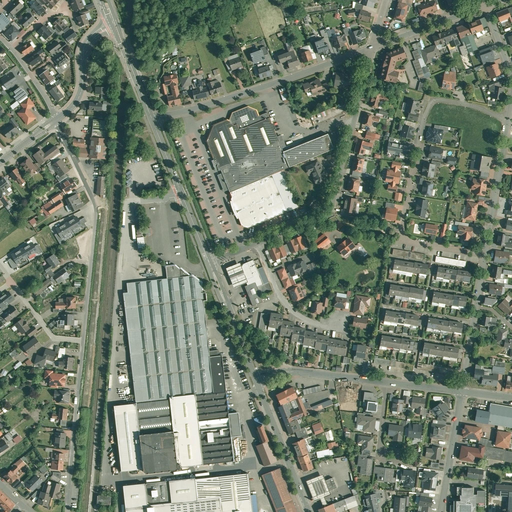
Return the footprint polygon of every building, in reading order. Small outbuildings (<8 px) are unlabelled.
[(55,4),(51,0),(43,0),(46,3),(51,9),(56,4),(55,4)] [(74,0),(73,1),(71,1),(73,6),(72,6),(74,11),(84,7),(81,0),(74,0)] [(398,0),(399,1),(397,2),(398,3),(397,7),(396,7),(396,10),(396,11),(395,11),(395,13),(393,18),(395,19),(395,20),(401,22),(402,21),(404,21),(405,17),(406,14),(407,11),(408,11),(410,7),(410,6),(411,3),(412,3),(412,0),(398,0)] [(434,0),(426,3),(429,12),(437,10),(435,5),(434,0)] [(18,1),(8,10),(11,12),(13,15),(14,15),(23,6),(18,1)] [(41,7),(36,2),(31,6),(39,15),(45,10),(41,7)] [(418,6),(420,13),(421,15),(429,12),(426,3),(418,6)] [(507,9),(496,13),(500,22),(508,19),(511,17),(507,9)] [(362,11),(360,10),(360,11),(359,15),(358,18),(369,21),(371,14),(362,11)] [(3,12),(0,14),(0,27),(1,29),(10,20),(3,12)] [(30,14),(21,22),(26,27),(35,19),(31,15),(30,14)] [(81,16),(77,17),(80,27),(89,23),(86,14),(81,16)] [(485,17),(457,28),(462,42),(465,41),(469,52),(477,49),(472,34),(481,30),(483,34),(490,32),(485,17)] [(61,21),(59,19),(53,24),(57,28),(60,32),(62,30),(66,26),(61,21)] [(54,30),(49,25),(46,28),(52,34),(55,32),(54,30)] [(13,26),(6,34),(12,40),(17,35),(20,33),(13,26)] [(46,28),(45,26),(39,31),(46,39),(52,34),(46,28)] [(326,29),(320,31),(322,37),(323,37),(324,39),(329,37),(326,29)] [(334,29),(327,32),(329,37),(332,36),(333,38),(332,35),(335,34),(334,29)] [(452,30),(443,33),(442,33),(442,34),(446,42),(450,40),(451,42),(450,42),(452,46),(454,45),(455,46),(460,45),(456,38),(457,38),(453,29),(452,29),(452,30)] [(66,35),(64,36),(69,42),(77,36),(73,30),(71,31),(66,35)] [(358,31),(350,34),(354,44),(362,41),(361,38),(365,37),(363,30),(358,31)] [(440,34),(437,35),(433,37),(436,45),(440,44),(443,43),(444,47),(447,46),(444,37),(443,37),(442,34),(442,33),(440,34)] [(316,34),(309,37),(311,43),(318,41),(316,34)] [(333,38),(336,48),(345,46),(344,43),(346,42),(343,35),(333,38)] [(57,41),(48,48),(52,54),(59,49),(62,47),(60,46),(57,41)] [(465,41),(462,42),(464,45),(459,47),(463,56),(469,53),(469,52),(465,41)] [(325,45),(324,42),(315,45),(318,55),(323,53),(324,56),(331,53),(327,44),(325,45)] [(30,43),(21,49),(25,55),(31,50),(34,49),(30,43)] [(65,43),(60,46),(62,47),(59,49),(61,52),(68,46),(65,43)] [(294,49),(292,46),(292,45),(291,46),(291,45),(288,46),(288,47),(287,47),(287,48),(288,51),(289,52),(291,58),(296,56),(293,49),(294,49)] [(436,46),(422,51),(426,63),(432,61),(431,61),(430,57),(439,54),(436,46)] [(402,48),(387,54),(380,78),(396,82),(398,73),(393,71),(395,61),(406,57),(402,48)] [(491,48),(480,52),(481,55),(480,55),(482,61),(493,57),(494,57),(491,48)] [(303,52),(300,53),(304,63),(313,60),(310,50),(303,52)] [(418,50),(412,52),(415,60),(418,59),(421,58),(418,50)] [(261,51),(251,55),(254,63),(265,59),(263,56),(262,51),(261,51)] [(296,56),(291,58),(289,52),(285,54),(287,60),(287,61),(290,68),(293,67),(294,68),(296,68),(296,66),(299,65),(296,56)] [(35,55),(28,60),(32,66),(42,59),(39,55),(38,53),(35,55)] [(64,54),(55,61),(55,62),(55,61),(58,65),(60,68),(62,66),(69,61),(70,60),(69,60),(65,54),(64,54)] [(285,54),(278,56),(280,63),(287,61),(287,60),(285,54)] [(229,61),(229,63),(232,70),(242,66),(239,57),(229,61)] [(425,79),(418,59),(415,60),(413,61),(420,81),(425,79)] [(262,63),(258,65),(259,69),(258,70),(261,78),(271,74),(268,66),(264,68),(262,63)] [(495,65),(487,67),(491,78),(500,74),(497,64),(495,65)] [(62,66),(60,68),(58,65),(55,67),(60,74),(65,71),(62,66)] [(41,74),(40,75),(47,85),(55,79),(48,69),(45,71),(41,74)] [(451,72),(450,75),(448,75),(445,75),(443,83),(444,84),(445,85),(444,87),(445,87),(445,88),(447,88),(449,88),(453,88),(456,76),(454,73),(451,72)] [(12,87),(14,85),(14,84),(18,82),(12,73),(7,76),(1,80),(7,89),(11,86),(12,87)] [(336,73),(334,86),(334,87),(337,87),(348,89),(350,75),(336,73)] [(176,75),(165,77),(166,85),(171,84),(171,87),(177,85),(176,83),(178,82),(177,79),(178,78),(177,76),(176,75)] [(189,76),(181,78),(183,87),(184,86),(191,84),(189,76)] [(315,81),(310,83),(309,83),(303,85),(306,92),(309,91),(310,90),(312,89),(314,95),(315,94),(316,95),(318,94),(318,93),(319,93),(320,93),(322,93),(322,92),(323,91),(321,85),(319,79),(316,80),(315,81)] [(501,79),(488,84),(490,87),(493,87),(499,88),(500,83),(502,83),(501,79)] [(198,90),(193,91),(195,99),(209,96),(207,87),(202,89),(201,86),(203,86),(202,81),(195,83),(196,88),(198,87),(198,90)] [(220,83),(215,84),(213,81),(207,83),(211,95),(223,91),(220,83)] [(426,83),(420,82),(418,91),(423,92),(426,83)] [(328,83),(321,85),(323,91),(330,89),(328,83)] [(177,85),(171,87),(173,95),(168,97),(170,106),(181,103),(177,85)] [(21,87),(15,92),(17,95),(15,97),(18,102),(19,101),(26,96),(27,95),(24,90),(23,91),(21,87)] [(64,97),(56,87),(50,91),(58,101),(64,97)] [(499,88),(493,87),(492,92),(494,92),(493,98),(492,98),(502,100),(502,99),(501,99),(503,89),(499,88)] [(280,89),(283,101),(289,99),(286,88),(280,89)] [(382,94),(374,92),(370,106),(378,108),(380,100),(382,94)] [(389,96),(382,94),(380,100),(388,103),(389,96)] [(28,98),(21,104),(25,109),(27,108),(28,109),(34,105),(29,98),(28,98)] [(415,100),(412,99),(411,101),(408,100),(405,111),(410,112),(416,114),(416,113),(418,103),(415,102),(415,100)] [(248,107),(233,113),(229,121),(228,121),(226,121),(214,126),(208,142),(214,158),(216,158),(218,165),(218,167),(218,168),(262,151),(261,149),(279,141),(277,137),(268,112),(258,116),(256,111),(248,107)] [(28,109),(27,108),(25,109),(23,111),(21,111),(19,113),(19,114),(21,116),(22,116),(24,119),(28,123),(31,121),(36,118),(32,113),(31,113),(28,109)] [(416,114),(410,112),(408,118),(417,120),(419,114),(416,113),(416,114)] [(374,115),(365,113),(362,124),(371,126),(373,119),(374,115)] [(19,125),(13,118),(9,121),(12,124),(15,128),(19,125)] [(108,121),(93,120),(93,128),(108,129),(108,121)] [(12,124),(3,131),(9,138),(18,132),(15,128),(12,124)] [(405,126),(404,125),(402,132),(404,132),(403,137),(404,138),(406,138),(407,138),(411,139),(413,131),(414,130),(414,129),(414,128),(409,127),(405,126)] [(108,129),(93,128),(91,148),(106,149),(108,129)] [(439,130),(429,128),(427,141),(436,142),(437,138),(441,139),(442,131),(443,131),(439,130)] [(374,134),(367,132),(365,138),(372,140),(374,134)] [(311,141),(306,143),(305,143),(300,145),(295,147),(294,147),(289,149),(289,150),(284,151),(284,152),(283,152),(290,167),(334,149),(328,134),(327,134),(323,136),(322,136),(317,138),(316,138),(317,138),(311,140),(311,141)] [(221,171),(230,192),(283,170),(290,167),(283,152),(282,149),(286,147),(282,136),(277,137),(279,141),(261,149),(262,151),(218,168),(220,171),(221,171)] [(85,140),(74,139),(73,146),(84,147),(85,140)] [(372,144),(358,140),(355,151),(363,154),(365,149),(371,150),(372,144)] [(392,144),(388,143),(386,153),(406,157),(408,147),(392,144)] [(45,151),(43,153),(41,150),(34,155),(41,165),(50,158),(52,161),(61,153),(56,146),(46,153),(45,151)] [(443,150),(431,147),(429,157),(441,159),(443,150)] [(79,148),(79,156),(90,157),(91,149),(79,148)] [(106,149),(91,148),(91,149),(90,158),(105,159),(106,149)] [(491,158),(473,155),(472,160),(477,161),(475,168),(480,169),(479,171),(489,172),(491,158)] [(357,159),(355,158),(352,170),(353,170),(361,172),(363,160),(357,159)] [(29,159),(21,165),(29,175),(36,169),(37,169),(34,165),(29,159)] [(55,164),(53,166),(59,175),(57,176),(57,177),(58,178),(57,178),(58,179),(65,173),(69,170),(61,159),(55,164)] [(322,171),(319,162),(306,167),(308,173),(312,171),(314,177),(314,178),(314,179),(315,183),(316,183),(316,184),(326,180),(324,175),(325,175),(323,170),(322,171)] [(42,170),(36,163),(34,165),(37,169),(36,169),(39,172),(42,170)] [(431,164),(424,163),(422,175),(433,177),(435,165),(431,164)] [(393,171),(388,170),(386,181),(392,182),(391,186),(394,187),(395,182),(398,183),(400,172),(397,172),(397,167),(394,167),(393,171)] [(17,168),(10,174),(16,181),(18,180),(22,185),(26,182),(22,176),(23,176),(17,168)] [(232,200),(243,226),(250,228),(281,215),(299,207),(283,170),(230,192),(232,198),(232,200)] [(65,173),(58,179),(60,182),(68,177),(65,173)] [(71,177),(60,184),(66,193),(76,186),(71,177)] [(4,178),(0,181),(0,192),(3,197),(8,192),(7,193),(5,190),(10,187),(4,178)] [(358,180),(349,179),(347,190),(357,192),(359,181),(358,180)] [(488,181),(477,179),(477,180),(474,179),(473,182),(474,183),(474,187),(476,187),(475,194),(484,195),(486,184),(487,184),(488,181)] [(433,184),(424,183),(422,194),(431,196),(433,184)] [(72,197),(67,200),(73,211),(83,206),(77,195),(77,194),(72,197)] [(10,204),(4,197),(1,200),(4,204),(6,207),(10,204)] [(312,197),(307,203),(312,207),(317,201),(312,197)] [(355,199),(346,198),(344,204),(356,206),(356,201),(357,200),(355,199)] [(61,200),(53,205),(56,210),(64,205),(61,200)] [(478,204),(468,202),(467,207),(468,207),(466,219),(475,220),(478,204)] [(356,206),(344,204),(344,210),(343,211),(349,212),(354,213),(356,206)] [(418,204),(417,204),(416,210),(417,210),(416,215),(420,216),(421,217),(426,218),(426,214),(425,213),(427,205),(426,205),(418,204)] [(53,205),(43,212),(47,217),(56,210),(53,205)] [(394,209),(387,208),(386,214),(388,215),(387,219),(396,220),(397,209),(394,209)] [(77,217),(56,229),(61,238),(82,226),(77,217)] [(340,222),(336,226),(341,232),(344,231),(346,228),(344,226),(340,222)] [(437,226),(426,224),(425,232),(426,232),(427,233),(430,234),(431,233),(436,234),(437,226)] [(467,227),(459,226),(458,231),(463,231),(462,239),(469,240),(470,236),(471,236),(472,228),(467,227)] [(507,235),(499,233),(497,245),(511,247),(511,240),(508,240),(508,236),(507,235)] [(330,242),(324,235),(314,242),(320,250),(330,242)] [(300,237),(294,239),(298,250),(303,248),(302,246),(304,245),(301,238),(300,237)] [(298,250),(294,239),(288,242),(288,243),(291,251),(293,250),(294,252),(298,250)] [(345,241),(341,245),(338,248),(344,255),(355,246),(349,239),(346,241),(345,241)] [(32,243),(12,255),(13,257),(17,264),(17,263),(37,252),(34,247),(32,243)] [(38,244),(34,247),(37,252),(39,254),(43,252),(38,244)] [(282,245),(276,247),(280,258),(286,255),(286,253),(283,246),(282,245)] [(276,247),(269,250),(270,253),(273,259),(275,258),(275,260),(280,258),(276,247)] [(508,253),(496,251),(494,261),(506,263),(508,253)] [(54,254),(46,259),(49,264),(44,268),(47,272),(51,269),(60,263),(54,254)] [(13,257),(8,260),(13,269),(19,266),(17,263),(17,264),(13,257)] [(254,259),(243,263),(242,265),(248,281),(246,282),(247,284),(245,285),(252,305),(263,301),(261,296),(257,286),(268,282),(262,267),(258,269),(254,259)] [(401,261),(395,260),(393,269),(400,270),(401,261)] [(248,281),(242,265),(240,261),(226,267),(234,287),(246,282),(248,281)] [(304,261),(296,264),(301,275),(303,274),(302,272),(308,270),(306,265),(304,261)] [(408,262),(401,261),(400,270),(406,271),(408,262)] [(415,263),(408,262),(406,271),(413,272),(415,263)] [(328,263),(322,268),(325,271),(331,267),(328,263)] [(296,264),(288,267),(290,272),(292,276),(297,274),(298,276),(301,275),(296,264)] [(428,265),(421,264),(420,273),(426,274),(427,271),(428,265)] [(190,276),(181,268),(174,269),(174,266),(166,266),(167,279),(127,283),(128,293),(124,293),(136,403),(169,399),(168,397),(226,391),(222,355),(219,356),(219,350),(209,351),(204,301),(207,300),(206,292),(203,293),(202,283),(192,276),(190,276)] [(502,268),(494,266),(493,272),(492,272),(491,277),(500,279),(502,268)] [(445,268),(438,267),(436,276),(443,277),(445,268)] [(51,269),(47,272),(44,274),(47,280),(48,279),(55,274),(51,269)] [(458,271),(451,269),(450,278),(456,279),(458,271)] [(64,270),(59,273),(59,272),(54,276),(58,283),(68,275),(70,274),(68,271),(66,272),(64,270)] [(465,271),(458,270),(458,271),(456,279),(463,280),(465,271)] [(35,289),(34,290),(37,295),(47,288),(46,287),(43,283),(39,286),(35,289)] [(497,285),(490,284),(490,287),(489,293),(501,295),(502,287),(502,286),(497,285)] [(397,286),(390,285),(388,294),(395,295),(397,286)] [(404,287),(397,286),(395,295),(402,296),(404,287)] [(298,287),(290,290),(294,301),(303,297),(298,287)] [(410,288),(404,287),(402,296),(409,297),(410,288)] [(417,289),(410,288),(409,297),(415,298),(417,289)] [(423,290),(417,289),(415,298),(422,299),(423,290)] [(9,292),(0,298),(0,305),(2,308),(6,305),(14,299),(9,292)] [(440,294),(434,292),(432,301),(439,302),(440,294)] [(447,295),(440,294),(439,302),(446,303),(447,295)] [(460,297),(453,295),(453,296),(452,304),(459,305),(460,297)] [(369,298),(356,296),(355,300),(356,300),(354,309),(363,310),(364,303),(368,304),(369,298)] [(76,301),(76,297),(66,297),(66,302),(66,308),(76,308),(76,304),(77,304),(76,301)] [(467,298),(460,297),(459,305),(465,306),(467,298)] [(346,299),(336,298),(335,307),(345,309),(346,303),(346,299)] [(511,300),(509,303),(505,299),(498,306),(507,314),(511,308),(511,300)] [(322,303),(314,302),(313,306),(312,307),(311,312),(321,314),(322,306),(323,303),(322,303)] [(5,314),(3,315),(4,315),(9,320),(8,321),(8,322),(10,320),(19,313),(14,307),(5,314)] [(392,312),(385,311),(384,320),(391,321),(392,312)] [(399,313),(392,312),(391,321),(398,322),(399,313)] [(277,314),(271,313),(270,320),(269,326),(275,327),(277,314)] [(406,314),(399,313),(398,322),(404,323),(406,314)] [(65,320),(58,320),(58,328),(65,328),(65,325),(74,325),(74,315),(74,314),(70,314),(65,314),(65,320)] [(283,315),(277,314),(275,327),(281,328),(282,321),(283,315)] [(419,316),(412,315),(411,324),(417,325),(419,316)] [(490,317),(482,316),(481,325),(488,326),(489,326),(490,317)] [(497,319),(490,317),(489,326),(496,327),(497,319)] [(362,319),(354,318),(353,325),(360,327),(361,325),(365,326),(366,320),(362,319)] [(435,319),(428,318),(427,327),(434,328),(435,319)] [(23,319),(21,321),(20,320),(17,322),(17,324),(16,325),(22,334),(29,328),(27,325),(28,325),(25,322),(23,319)] [(442,321),(435,319),(434,328),(441,330),(442,321)] [(288,322),(282,321),(281,328),(280,334),(286,335),(288,322)] [(449,322),(442,321),(441,330),(448,331),(448,330),(449,322)] [(456,323),(449,321),(449,322),(448,330),(455,332),(456,323)] [(294,323),(288,322),(286,335),(292,336),(294,327),(294,323)] [(463,324),(456,323),(455,332),(461,333),(463,324)] [(34,327),(27,332),(30,336),(37,331),(34,327)] [(300,328),(294,327),(292,336),(291,340),(297,341),(300,328)] [(306,329),(300,328),(297,341),(304,342),(306,331),(306,329)] [(507,330),(499,329),(497,342),(505,344),(506,338),(507,330)] [(311,332),(306,331),(304,342),(303,344),(309,345),(311,332)] [(317,333),(311,332),(309,345),(315,346),(317,335),(317,333)] [(323,336),(317,335),(315,346),(315,348),(321,349),(323,336)] [(329,337),(323,336),(321,349),(327,350),(329,339),(329,337)] [(395,338),(388,337),(387,346),(393,347),(395,338)] [(36,338),(24,347),(26,351),(27,350),(31,354),(42,346),(36,338)] [(401,339),(395,338),(393,347),(400,348),(401,339)] [(335,340),(329,339),(327,350),(327,352),(333,353),(335,340)] [(408,340),(402,339),(401,339),(400,348),(407,349),(408,340)] [(341,341),(335,340),(333,353),(339,354),(341,341)] [(415,341),(408,340),(407,349),(414,350),(415,341)] [(347,342),(341,341),(339,354),(345,355),(347,342)] [(431,344),(424,343),(423,352),(429,353),(430,353),(431,344)] [(438,345),(431,344),(430,353),(437,354),(438,345)] [(445,347),(438,345),(437,354),(443,356),(444,355),(445,347)] [(452,347),(445,346),(445,347),(444,355),(450,356),(452,347)] [(360,351),(356,350),(354,360),(360,361),(360,358),(367,359),(367,358),(368,358),(369,352),(369,348),(361,347),(360,351)] [(459,349),(452,347),(450,356),(457,357),(459,349)] [(15,349),(11,353),(16,358),(20,355),(15,349)] [(56,353),(46,349),(43,357),(43,358),(46,359),(54,361),(56,353)] [(43,357),(39,356),(37,357),(35,364),(44,367),(46,359),(43,358),(43,357)] [(65,357),(64,357),(64,358),(64,362),(60,362),(59,367),(63,368),(72,369),(73,358),(65,357)] [(506,363),(496,361),(495,366),(492,366),(491,372),(504,374),(506,363)] [(498,374),(483,373),(483,370),(476,369),(475,378),(482,379),(482,384),(497,385),(498,374)] [(53,374),(51,374),(51,375),(50,384),(58,385),(64,386),(65,375),(53,374)] [(321,385),(303,390),(304,395),(322,391),(321,385)] [(287,389),(282,392),(282,393),(276,396),(277,398),(276,398),(279,403),(281,406),(298,397),(297,395),(298,394),(295,389),(293,387),(287,390),(287,389)] [(63,392),(56,391),(55,397),(58,397),(57,402),(68,403),(69,393),(69,392),(63,392)] [(226,391),(168,397),(169,399),(136,403),(144,469),(144,471),(146,473),(148,473),(180,470),(180,467),(234,461),(232,437),(229,413),(226,391)] [(373,393),(364,392),(363,402),(367,402),(367,401),(377,403),(378,399),(377,397),(375,397),(374,396),(374,394),(373,393)] [(298,397),(281,406),(278,407),(285,424),(294,420),(302,416),(302,417),(312,413),(310,407),(308,402),(303,404),(300,396),(298,397)] [(425,399),(413,397),(412,407),(418,408),(417,414),(422,414),(423,415),(424,408),(425,399)] [(403,400),(394,399),(392,410),(402,411),(403,403),(403,400)] [(325,402),(311,407),(310,407),(312,413),(327,407),(325,401),(325,402)] [(377,403),(367,401),(367,402),(366,410),(374,411),(376,411),(377,403)] [(136,403),(114,406),(122,472),(144,469),(136,403)] [(441,405),(440,404),(431,410),(434,408),(440,417),(442,415),(446,412),(445,411),(449,409),(444,403),(441,405)] [(511,407),(491,404),(489,413),(488,423),(498,425),(505,426),(511,427),(511,407)] [(68,409),(60,408),(59,414),(53,414),(53,418),(58,419),(61,419),(67,420),(68,409)] [(489,413),(477,411),(475,421),(488,423),(489,413)] [(237,412),(229,413),(232,437),(242,436),(240,419),(238,419),(237,412)] [(364,416),(358,416),(358,424),(364,425),(364,431),(374,432),(375,418),(364,416)] [(294,420),(285,424),(289,434),(295,432),(300,430),(300,429),(301,429),(298,420),(296,420),(294,420)] [(320,423),(313,426),(313,425),(313,426),(314,428),(316,434),(324,431),(320,423)] [(263,424),(257,426),(258,429),(256,430),(261,444),(269,441),(263,424)] [(410,424),(409,428),(408,436),(420,438),(422,426),(410,424)] [(441,425),(433,424),(431,437),(438,438),(443,438),(444,432),(445,432),(445,426),(441,425)] [(399,426),(390,425),(389,433),(397,434),(396,440),(401,440),(403,427),(399,426)] [(481,428),(466,425),(464,437),(479,439),(479,440),(480,438),(481,428)] [(300,430),(295,432),(299,440),(304,439),(308,437),(304,428),(301,429),(300,429),(300,430)] [(504,432),(498,431),(496,445),(508,447),(511,433),(504,432)] [(14,439),(9,432),(5,435),(10,442),(14,439)] [(63,433),(57,433),(55,446),(64,447),(66,433),(63,433)] [(373,438),(359,436),(358,442),(359,442),(363,442),(362,450),(371,452),(373,438)] [(489,439),(480,438),(479,440),(479,439),(478,445),(485,446),(487,446),(488,440),(489,439)] [(299,440),(292,443),(298,456),(309,452),(304,439),(299,440)] [(5,440),(0,443),(0,448),(2,451),(9,447),(5,440)] [(261,444),(256,446),(264,466),(277,461),(269,441),(261,444)] [(472,448),(462,446),(460,459),(473,461),(474,456),(483,457),(485,447),(485,446),(472,444),(472,448)] [(442,447),(433,446),(433,450),(427,449),(426,455),(432,456),(432,458),(440,459),(442,447)] [(487,447),(485,447),(483,457),(511,462),(511,451),(505,450),(505,451),(490,448),(487,447)] [(329,449),(317,452),(318,458),(330,455),(329,449)] [(64,454),(56,453),(55,458),(55,461),(63,462),(64,454)] [(308,455),(298,457),(299,458),(300,461),(301,463),(300,464),(301,466),(302,465),(302,467),(302,468),(303,468),(304,471),(313,468),(308,455)] [(366,458),(360,457),(359,462),(362,463),(361,473),(370,474),(372,459),(366,458)] [(55,461),(52,461),(52,469),(63,470),(63,462),(55,461)] [(45,464),(40,469),(44,474),(49,469),(45,464)] [(16,465),(11,470),(14,474),(20,469),(19,467),(16,465)] [(297,511),(280,468),(262,475),(276,511),(297,511)] [(388,469),(380,468),(379,474),(378,473),(377,477),(382,477),(381,480),(387,480),(387,481),(393,482),(394,469),(389,468),(388,469)] [(476,469),(468,468),(467,476),(482,479),(483,471),(479,470),(476,469)] [(10,470),(4,476),(6,479),(9,482),(11,484),(17,477),(14,474),(11,470),(10,470)] [(415,471),(402,470),(402,471),(401,471),(400,479),(405,480),(404,485),(413,486),(415,471)] [(438,474),(430,472),(430,473),(424,472),(423,478),(426,478),(424,489),(433,490),(434,491),(436,481),(435,481),(436,477),(437,477),(438,474)] [(252,511),(249,473),(195,479),(198,500),(220,498),(221,511),(252,511)] [(323,474),(306,481),(314,500),(320,498),(323,506),(328,504),(324,496),(331,494),(329,490),(325,480),(323,474)] [(37,475),(33,479),(32,479),(30,481),(26,485),(32,491),(42,481),(37,475)] [(333,477),(325,480),(329,490),(337,487),(333,477)] [(221,511),(220,498),(198,500),(195,479),(195,478),(169,481),(168,481),(163,481),(163,482),(158,482),(157,482),(152,483),(151,483),(147,483),(146,484),(146,485),(145,485),(145,483),(123,486),(126,511),(221,511)] [(61,485),(53,482),(50,480),(45,484),(43,492),(49,494),(49,496),(51,496),(57,498),(61,485)] [(511,485),(505,485),(505,484),(504,484),(504,485),(502,484),(501,489),(500,494),(500,495),(501,495),(501,494),(510,495),(509,508),(511,508),(511,485)] [(474,486),(457,486),(457,494),(461,494),(461,500),(454,500),(454,505),(450,505),(450,511),(476,511),(476,503),(476,494),(476,493),(474,493),(474,486)] [(382,490),(373,489),(374,494),(375,494),(376,499),(384,498),(382,490)] [(477,494),(476,494),(476,503),(478,503),(478,505),(485,505),(485,490),(477,490),(477,494)] [(43,492),(42,491),(38,504),(48,506),(51,496),(49,496),(49,494),(43,492)] [(374,494),(365,496),(369,511),(379,511),(376,499),(375,494),(374,494)] [(111,496),(98,495),(97,505),(103,505),(103,504),(110,505),(111,496)] [(354,496),(333,504),(335,511),(340,511),(349,508),(358,505),(354,496)] [(432,498),(421,496),(419,505),(423,505),(431,507),(431,506),(432,498)] [(6,497),(0,503),(0,504),(1,505),(5,509),(8,511),(15,505),(6,497)] [(400,498),(395,497),(393,511),(403,511),(405,505),(405,500),(404,500),(400,499),(400,498)]
